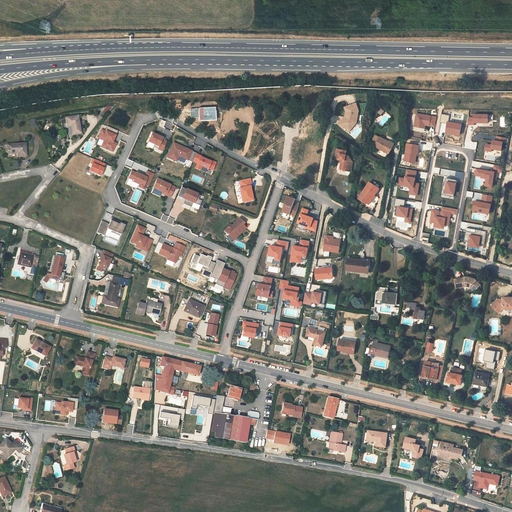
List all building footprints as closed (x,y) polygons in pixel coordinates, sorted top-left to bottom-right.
[(365,102),(356,103),(347,107),(349,112),(348,120),(342,126),(349,133),(356,124),(357,121),(358,121),(359,113),(363,114),(365,102)] [(346,112),(345,119),(340,124),(342,126),(348,120),(349,112),(347,107),(344,108),(346,112)] [(437,117),(417,113),(414,128),(426,130),(426,126),(435,127),(437,117)] [(489,115),(474,115),(473,124),(489,124),(489,115)] [(78,116),(66,118),(67,126),(70,126),(72,135),(81,133),(78,116)] [(118,131),(107,126),(105,131),(101,130),(98,138),(104,140),(102,147),(112,151),(115,145),(112,144),(118,131)] [(162,138),(151,133),(148,142),(158,146),(157,149),(162,151),(166,141),(162,139),(162,138)] [(492,145),(486,144),(485,151),(492,152),(493,150),(502,151),(503,148),(506,148),(507,138),(496,136),(496,141),(493,141),(492,145)] [(375,147),(389,154),(394,145),(380,137),(375,147)] [(26,143),(7,144),(8,153),(18,153),(18,156),(27,155),(26,143)] [(196,153),(173,143),(167,157),(176,161),(178,156),(192,162),(193,161),(196,154),(196,153)] [(419,146),(407,144),(404,162),(416,164),(419,146)] [(353,162),(348,156),(346,156),(347,151),(336,149),(335,159),(345,161),(344,163),(343,163),(341,165),(340,171),(346,172),(346,169),(351,170),(353,162)] [(202,157),(196,154),(193,161),(198,163),(195,168),(200,170),(202,166),(208,169),(208,168),(213,170),(216,163),(210,160),(209,161),(202,158),(202,157)] [(104,164),(93,159),(91,163),(92,164),(89,171),(100,176),(103,169),(102,168),(104,164)] [(417,171),(407,169),(403,187),(410,188),(409,194),(418,196),(420,184),(415,182),(417,171)] [(496,173),(476,169),(475,177),(486,179),(485,186),(493,188),(496,173)] [(145,177),(131,172),(129,178),(132,180),(131,181),(139,185),(138,187),(142,189),(143,188),(145,189),(146,187),(145,187),(146,185),(149,186),(153,175),(147,172),(145,177)] [(174,188),(157,179),(154,187),(163,193),(162,194),(170,198),(174,188)] [(253,201),(250,187),(252,187),(251,179),(241,181),(242,189),(240,189),(242,203),(253,201)] [(457,180),(447,179),(445,186),(443,186),(443,190),(446,191),(446,196),(454,197),(457,180)] [(381,190),(369,183),(368,182),(358,199),(366,204),(367,203),(370,199),(374,198),(376,198),(381,190)] [(181,187),(177,196),(185,200),(183,204),(191,207),(193,203),(200,206),(202,201),(198,200),(200,196),(181,187)] [(493,196),(483,195),(482,202),(474,201),(472,212),(490,215),(493,196)] [(294,199),(288,196),(283,211),(295,216),(300,203),(293,201),(294,199)] [(406,201),(396,199),(394,207),(397,207),(395,216),(405,218),(404,221),(411,223),(412,217),(408,217),(410,208),(404,207),(406,201)] [(211,205),(208,212),(215,215),(217,207),(211,205)] [(442,212),(432,210),(430,223),(435,223),(434,228),(445,230),(445,226),(450,227),(452,214),(457,215),(458,210),(442,207),(442,212)] [(310,211),(303,208),(298,223),(307,226),(306,227),(316,230),(319,221),(314,220),(314,218),(308,216),(310,211)] [(237,219),(231,225),(231,226),(230,224),(223,231),(224,232),(228,235),(229,234),(234,239),(237,236),(237,234),(238,232),(239,234),(246,227),(243,224),(244,223),(239,217),(237,219)] [(109,225),(101,222),(97,232),(104,235),(107,229),(121,235),(125,225),(112,220),(111,224),(109,225)] [(145,229),(137,226),(130,242),(136,245),(136,246),(147,251),(152,240),(142,236),(145,229)] [(483,231),(477,230),(476,234),(467,232),(465,241),(469,242),(468,247),(480,249),(480,246),(487,247),(491,227),(484,226),(483,231)] [(327,236),(324,251),(339,253),(341,240),(334,239),(334,237),(327,236)] [(289,242),(279,240),(277,247),(271,246),(269,255),(267,255),(266,262),(273,264),(274,260),(281,261),(283,248),(288,249),(289,242)] [(309,241),(301,240),(300,247),(294,246),(291,261),(302,263),(302,259),(306,260),(309,241)] [(173,249),(163,245),(159,254),(169,258),(168,260),(175,263),(178,256),(181,257),(185,247),(176,243),(173,249)] [(111,253),(104,250),(101,255),(103,256),(101,260),(99,265),(107,269),(113,254),(111,253)] [(34,255),(20,252),(17,264),(31,267),(31,266),(33,257),(34,255)] [(200,257),(195,255),(192,262),(203,266),(202,268),(212,272),(216,264),(210,261),(210,260),(207,258),(201,255),(200,257)] [(63,258),(55,256),(51,275),(59,277),(63,258)] [(370,262),(348,259),(347,270),(368,273),(370,262)] [(225,264),(217,260),(216,264),(212,272),(210,277),(218,280),(216,284),(230,289),(236,274),(234,273),(234,272),(224,267),(225,264)] [(417,265),(411,264),(409,274),(415,275),(417,265)] [(326,268),(316,269),(317,279),(333,278),(332,269),(326,270),(326,268)] [(273,278),(265,276),(263,284),(260,284),(258,295),(272,297),(273,291),(270,291),(273,278)] [(468,276),(455,280),(457,289),(467,286),(471,288),(475,292),(481,285),(476,279),(468,276)] [(110,282),(107,296),(103,296),(101,304),(117,308),(119,299),(115,299),(119,284),(118,284),(119,279),(113,278),(112,282),(110,282)] [(289,281),(281,279),(279,288),(285,289),(283,298),(286,298),(285,303),(301,306),(302,302),(298,301),(299,297),(297,297),(299,288),(288,286),(289,281)] [(396,304),(397,294),(398,287),(390,286),(390,293),(387,293),(387,289),(379,288),(378,293),(377,299),(384,300),(384,302),(396,304)] [(313,294),(306,293),(304,303),(312,304),(312,301),(325,304),(327,291),(317,289),(317,292),(314,292),(313,294)] [(498,299),(492,305),(497,310),(501,306),(503,306),(503,308),(511,308),(511,299),(511,300),(511,297),(503,297),(503,299),(498,299)] [(203,306),(188,300),(184,310),(194,314),(194,316),(198,317),(203,306)] [(159,315),(162,304),(147,301),(146,305),(138,303),(135,314),(143,316),(144,311),(159,315)] [(424,319),(425,311),(420,310),(421,308),(416,307),(417,304),(412,303),(407,302),(406,307),(410,308),(409,315),(415,316),(414,317),(424,319)] [(218,315),(211,313),(209,322),(208,322),(205,334),(214,336),(218,315)] [(317,321),(311,319),(306,336),(315,338),(314,344),(322,346),(326,332),(315,329),(317,321)] [(294,324),(280,321),(279,330),(280,330),(279,334),(290,336),(292,329),(293,329),(294,324)] [(259,324),(244,322),(243,327),(246,327),(245,335),(256,337),(257,333),(259,324)] [(357,340),(340,338),(338,349),(347,351),(348,349),(356,350),(357,340)] [(49,347),(35,340),(30,349),(44,357),(49,347)] [(375,355),(389,357),(391,346),(377,343),(378,340),(375,340),(373,346),(373,348),(376,349),(375,355)] [(88,373),(91,361),(92,361),(94,354),(87,352),(85,360),(75,357),(73,365),(82,367),(81,371),(88,373)] [(110,367),(120,369),(122,360),(112,358),(112,359),(104,357),(102,368),(106,369),(107,366),(110,367)] [(140,358),(139,367),(149,368),(150,359),(140,358)] [(164,367),(158,391),(165,393),(168,393),(177,396),(178,389),(173,388),(169,387),(173,370),(198,376),(200,367),(162,358),(160,366),(164,367)] [(437,379),(439,369),(440,364),(434,363),(433,368),(425,366),(423,376),(430,378),(431,379),(435,380),(437,379)] [(451,373),(449,373),(447,382),(461,385),(463,375),(461,375),(462,370),(452,368),(451,373)] [(479,385),(487,386),(490,374),(476,372),(474,384),(479,385)] [(240,389),(229,386),(227,398),(233,399),(238,401),(240,396),(238,395),(240,389)] [(134,388),(133,398),(141,399),(148,399),(149,390),(134,388)] [(246,443),(250,419),(220,413),(223,400),(222,399),(222,397),(217,396),(214,413),(211,431),(215,432),(214,438),(246,443)] [(337,400),(328,397),(323,417),(332,419),(337,400)] [(27,400),(18,399),(16,408),(22,409),(26,409),(25,411),(30,412),(31,399),(27,398),(27,400)] [(205,403),(192,399),(191,404),(204,408),(205,403)] [(59,416),(66,416),(66,413),(72,413),(72,403),(54,402),(54,411),(59,412),(59,416)] [(286,414),(292,416),(300,418),(302,408),(294,407),(291,406),(291,404),(283,403),(282,404),(281,411),(287,412),(286,414)] [(182,420),(184,410),(178,408),(177,409),(165,407),(165,411),(161,410),(159,419),(165,420),(164,425),(177,428),(179,419),(182,420)] [(105,422),(115,424),(120,424),(121,416),(116,416),(116,411),(104,410),(103,415),(106,415),(105,422)] [(388,433),(369,431),(368,440),(377,441),(376,446),(386,447),(388,433)] [(342,434),(331,432),(328,448),(333,449),(338,450),(338,452),(344,453),(345,446),(339,444),(339,440),(341,441),(342,434)] [(416,439),(406,437),(404,446),(412,448),(412,451),(414,451),(413,456),(422,459),(423,449),(420,449),(420,445),(415,444),(416,439)] [(23,447),(15,440),(11,444),(5,439),(0,444),(0,448),(5,453),(8,456),(9,456),(15,449),(19,453),(23,447)] [(462,456),(463,449),(453,447),(454,445),(442,442),(440,451),(447,453),(446,458),(451,459),(451,457),(457,458),(462,456)] [(73,447),(65,450),(67,454),(64,455),(67,465),(76,462),(74,457),(76,457),(73,447)] [(500,476),(476,471),(474,480),(480,482),(479,488),(488,490),(490,484),(498,486),(500,476)] [(11,493),(4,477),(0,478),(0,491),(2,496),(11,493)]
